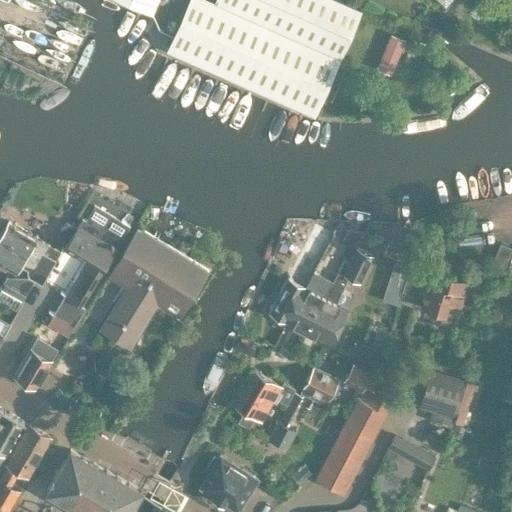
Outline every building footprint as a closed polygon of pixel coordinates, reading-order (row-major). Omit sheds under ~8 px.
[(119,0),(150,13),(156,0),(119,0)] [(360,10),(338,0),(215,0),(214,2),(209,0),(189,0),(168,48),(314,113),(360,10)] [(390,71),(406,40),(393,33),(376,64),(390,71)] [(334,68),(327,85),(335,89),(343,71),(334,68)] [(82,305),(130,225),(121,220),(121,221),(110,215),(101,229),(82,218),(63,250),(74,256),(77,251),(88,257),(65,295),(82,305)] [(8,221),(0,234),(0,262),(11,270),(14,272),(18,265),(28,271),(28,277),(34,280),(41,284),(60,252),(48,244),(8,221)] [(126,289),(102,328),(128,344),(154,301),(178,316),(208,267),(153,234),(150,239),(146,245),(133,237),(139,226),(138,226),(109,274),(110,274),(112,271),(133,283),(128,290),(126,289)] [(303,247),(268,312),(286,322),(312,272),(315,267),(320,257),(332,234),(319,227),(307,249),(303,247)] [(288,246),(281,242),(277,249),(284,253),(288,246)] [(503,268),(511,247),(500,243),(492,263),(503,268)] [(320,295),(303,330),(331,345),(347,308),(345,307),(350,295),(341,291),(347,278),(359,283),(373,255),(356,247),(348,263),(343,273),(342,275),(337,272),(332,282),(324,297),(320,295)] [(342,260),(337,270),(343,273),(348,263),(342,260)] [(401,291),(404,292),(422,297),(420,305),(445,313),(448,301),(460,305),(467,280),(443,273),(439,284),(422,279),(424,271),(409,267),(401,291)] [(312,272),(286,322),(303,330),(320,295),(324,297),(332,282),(312,272)] [(511,279),(502,274),(495,287),(510,295),(511,292),(511,279)] [(0,286),(0,288),(1,289),(20,301),(21,301),(34,280),(28,277),(27,277),(6,276),(0,286)] [(0,339),(2,336),(9,324),(0,319),(0,339)] [(30,348),(14,375),(16,377),(17,380),(23,383),(26,382),(34,387),(57,350),(48,344),(42,355),(30,348)] [(360,344),(354,357),(375,366),(381,352),(360,344)] [(361,390),(314,477),(342,493),(392,398),(384,394),(389,384),(376,378),(377,377),(352,363),(343,380),(361,390)] [(300,393),(325,405),(337,379),(312,367),(302,387),(303,388),(300,393)] [(430,370),(419,406),(431,409),(444,413),(455,417),(466,381),(430,370)] [(282,392),(278,399),(286,405),(295,389),(283,382),(280,386),(255,371),(234,406),(244,411),(237,423),(248,428),(254,417),(261,421),(278,390),(282,392)] [(286,425),(302,395),(295,391),(279,422),(286,425)] [(0,417),(0,461),(4,454),(13,439),(14,440),(25,421),(5,409),(0,417)] [(431,409),(428,419),(441,423),(450,425),(452,426),(455,417),(444,413),(431,409)] [(295,430),(288,427),(277,421),(267,439),(279,445),(286,449),(295,430)] [(8,467),(0,481),(0,508),(5,511),(6,511),(20,488),(11,483),(17,472),(12,469),(14,466),(28,474),(50,436),(28,424),(18,442),(14,440),(13,439),(4,454),(9,457),(5,465),(8,467)] [(397,452),(403,440),(393,434),(387,446),(397,452)] [(129,511),(142,490),(70,449),(46,491),(83,511),(129,511)] [(423,451),(417,463),(428,468),(434,457),(423,451)] [(213,496),(212,497),(214,498),(215,497),(221,501),(220,502),(222,503),(223,502),(235,510),(237,511),(238,509),(257,479),(219,455),(217,458),(213,456),(206,469),(209,471),(200,485),(198,487),(200,488),(213,496)]
